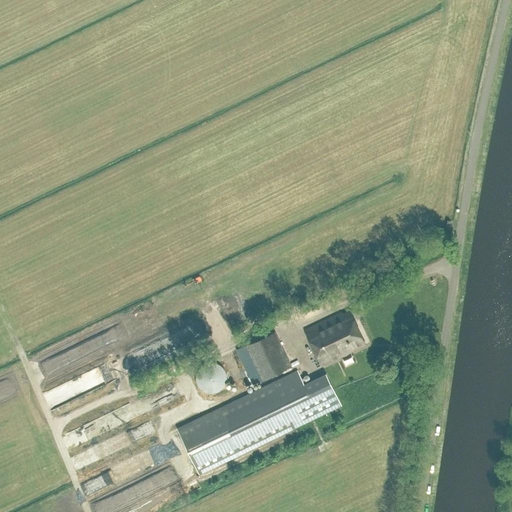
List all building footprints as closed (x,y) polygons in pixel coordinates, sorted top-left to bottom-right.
[(305,331),(322,364),(365,343),(349,312),(342,316),(341,314),(305,331)] [(290,365),(275,332),(236,351),(239,357),(240,357),(252,383),(290,365)] [(208,393),(213,393),(218,391),(222,388),(225,384),(226,379),(226,374),(224,369),(221,366),(216,363),(211,362),(206,363),(202,365),(198,369),(196,373),(196,378),(197,383),(199,388),(203,391),(208,393)] [(297,370),(176,428),(198,474),(341,405),(326,374),(304,384),(297,370)] [(175,481),(169,468),(153,476),(159,489),(175,481)] [(89,494),(129,477),(126,469),(86,486),(89,494)] [(98,511),(104,511),(157,489),(154,483),(97,508),(98,511)]
